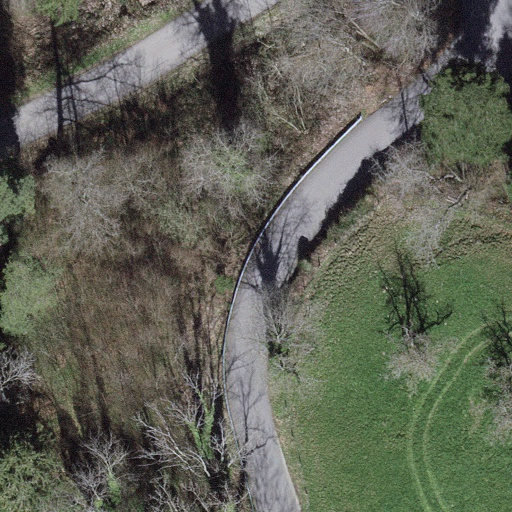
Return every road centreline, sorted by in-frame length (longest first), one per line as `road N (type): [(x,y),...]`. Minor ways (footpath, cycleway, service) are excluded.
road 1 (unclassified): [(282,511),(254,381),(261,278),(312,215),(490,47),(492,0)]
road 2 (unclassified): [(250,0),(0,132)]
